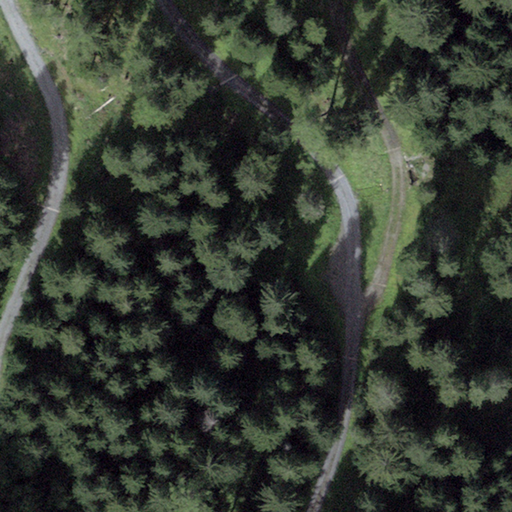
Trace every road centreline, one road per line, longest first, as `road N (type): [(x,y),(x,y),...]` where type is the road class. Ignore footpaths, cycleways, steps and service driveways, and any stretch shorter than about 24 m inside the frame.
road 1 (track): [(314,511),(339,438),(353,253),(346,207),(321,159),(221,72),(161,0)]
road 2 (track): [(3,0),(51,98),(61,163),(0,343)]
road 3 (track): [(348,326),(377,289),(398,174),(334,0)]
